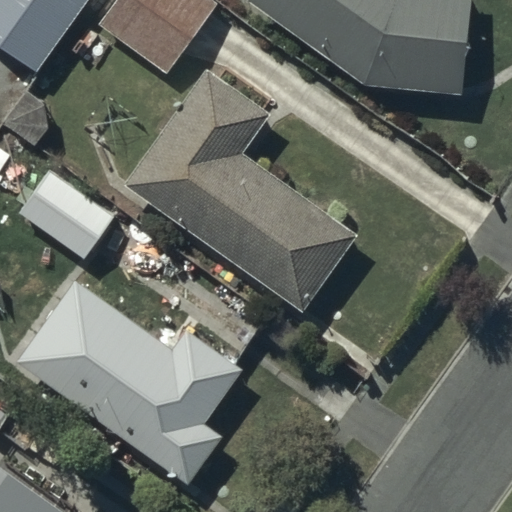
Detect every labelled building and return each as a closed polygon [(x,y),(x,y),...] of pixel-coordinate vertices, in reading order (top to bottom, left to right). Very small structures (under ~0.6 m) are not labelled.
[(0,0),(0,46),(40,74),(90,0),(0,0)] [(214,10),(202,0),(120,0),(100,25),(161,75),(214,10)] [(246,0),(245,1),(360,85),(464,97),(475,0),(246,0)] [(272,114),(205,68),(125,184),(304,307),(356,232),(244,155),(272,114)] [(48,164),(13,212),(83,263),(118,215),(48,164)] [(72,280),(20,361),(190,476),(219,434),(206,425),(246,367),(186,327),(172,348),(72,280)] [(61,511),(0,469),(0,511),(61,511)]
